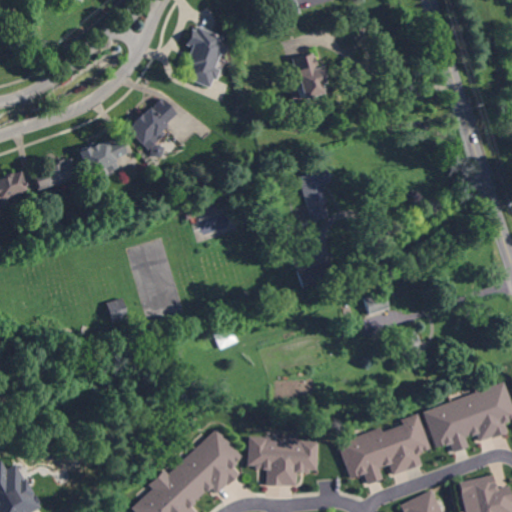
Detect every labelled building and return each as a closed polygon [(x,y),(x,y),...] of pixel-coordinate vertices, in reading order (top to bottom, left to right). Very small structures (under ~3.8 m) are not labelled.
[(294,0),(298,12),(282,17),(276,0),(294,0)] [(221,36),(219,43),(225,45),(221,55),(219,54),(213,67),(218,69),(214,79),(211,78),(207,87),(180,76),(183,67),(181,66),(190,46),(183,44),(190,28),(194,29),(195,26),(221,36)] [(315,68),(320,67),(324,83),(320,84),(323,94),(303,99),(299,86),(293,88),(290,78),(295,77),(290,59),(311,53),(315,68)] [(175,113),(164,123),(166,125),(165,127),(154,138),(151,135),(141,145),(127,130),(149,108),(150,109),(161,99),(175,113)] [(127,152),(114,159),(115,161),(89,175),(78,152),(88,146),(90,149),(105,140),(107,143),(119,136),(127,152)] [(160,157),(154,157),(151,153),(152,148),(154,145),(160,145),(164,148),(164,154),(160,157)] [(76,177),(38,190),(32,174),(44,170),(44,168),(55,164),(54,162),(62,159),(63,161),(70,159),(76,177)] [(311,221),(298,177),(325,168),(329,182),(321,184),(326,203),(324,203),(328,216),(311,221)] [(25,191),(10,195),(12,202),(2,205),(0,199),(0,176),(12,173),(13,174),(20,172),(25,191)] [(206,214),(202,203),(213,200),(216,210),(206,214)] [(186,220),(184,214),(190,212),(192,218),(186,220)] [(303,289),(296,270),(326,261),(332,280),(303,289)] [(368,314),(363,299),(383,292),(388,308),(368,314)] [(112,323),(111,320),(106,304),(122,298),(128,318),(112,323)] [(220,349),(209,326),(226,318),(236,342),(220,349)] [(418,343),(422,341),(424,348),(420,349),(422,357),(419,357),(421,364),(410,367),(408,361),(405,362),(403,351),(400,352),(396,337),(398,336),(397,331),(413,327),(418,343)] [(71,345),(63,342),(68,331),(76,334),(71,345)] [(34,380),(25,369),(37,358),(47,369),(34,380)] [(511,417),(511,410),(503,382),(420,409),(432,447),(447,442),(450,451),(466,446),(462,436),(474,432),(476,441),(505,432),(501,421),(511,417)] [(349,479),(336,444),(379,427),(380,432),(401,425),(399,420),(417,413),(429,449),(417,454),(421,464),(392,476),(388,465),(378,468),(381,479),(366,485),(361,474),(349,479)] [(132,511),(128,507),(148,488),(145,484),(162,469),(165,473),(215,427),(240,455),(229,466),(235,473),(213,493),(207,486),(186,506),(191,511),(132,511)] [(247,466),(248,437),(317,442),(315,471),(308,470),(308,473),(296,473),(295,486),(282,485),(281,486),(265,485),(266,471),(254,470),(254,466),(247,466)] [(0,511),(26,511),(36,507),(15,463),(3,468),(0,461),(0,511)] [(494,484),(495,484),(496,489),(508,487),(511,503),(511,507),(511,511),(463,511),(457,484),(492,476),(494,484)] [(441,511),(402,511),(400,506),(431,491),(441,511)]
